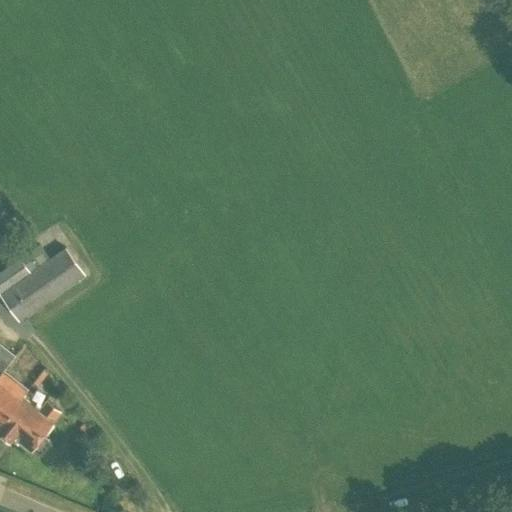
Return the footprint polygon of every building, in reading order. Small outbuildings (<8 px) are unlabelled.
[(0,293),(9,306),(73,259),(65,247),(29,272),(20,260),(0,273),(0,293)] [(73,259),(9,306),(19,320),(84,274),(73,259)] [(1,421),(28,387),(4,368),(16,354),(0,341),(0,420),(0,421),(1,421)] [(1,421),(0,421),(0,420),(0,429),(11,438),(14,434),(31,447),(33,446),(41,452),(50,441),(42,434),(53,420),(53,419),(60,410),(47,400),(40,409),(22,395),(28,387),(1,421)] [(105,464),(113,454),(94,440),(87,450),(105,464)]
